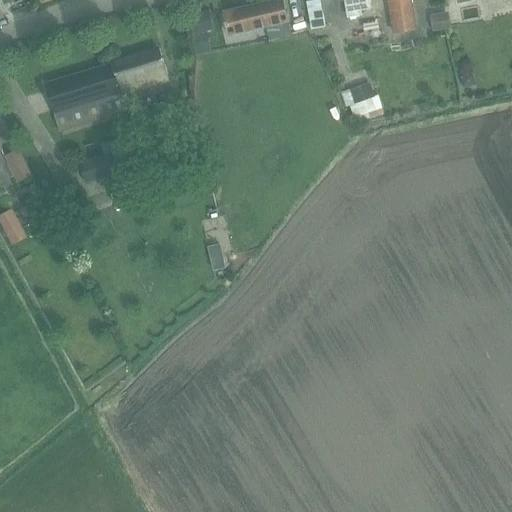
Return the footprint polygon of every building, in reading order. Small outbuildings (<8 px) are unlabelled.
[(224,13),(228,33),(229,35),(286,22),(281,0),(224,13)] [(319,0),(314,0),(308,1),(310,15),(322,13),(319,0)] [(418,28),(413,0),(343,0),(347,18),(362,16),(361,11),(371,9),(369,0),(387,0),(393,33),(418,28)] [(209,10),(191,14),(188,14),(192,33),(193,33),(207,31),(213,29),(209,10)] [(288,13),(291,33),(301,32),(299,12),(288,13)] [(448,12),(430,15),(433,31),(451,28),(448,12)] [(207,31),(193,33),(197,50),(210,48),(207,31)] [(45,84),(51,103),(60,132),(126,112),(122,96),(168,82),(158,49),(45,84)] [(370,83),(349,90),(354,104),(349,106),(354,118),(366,114),(369,123),(383,118),(379,109),(383,108),(378,95),(375,96),(370,83)] [(79,164),(84,183),(137,169),(132,149),(79,164)] [(18,183),(31,176),(18,150),(5,157),(18,183)] [(116,202),(110,180),(79,188),(85,210),(116,202)] [(0,228),(0,239),(10,260),(25,252),(11,223),(0,228)] [(222,259),(212,261),(215,271),(225,268),(222,259)]
